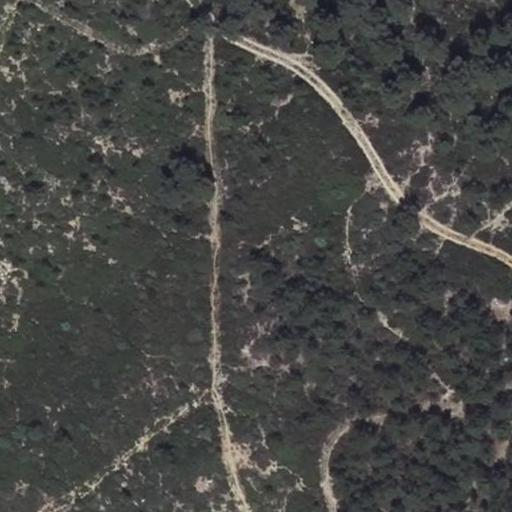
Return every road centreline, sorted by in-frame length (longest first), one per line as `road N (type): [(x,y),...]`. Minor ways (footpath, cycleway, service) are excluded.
road 1 (track): [(249,511),(222,391),(205,116),(211,15)]
road 2 (track): [(511,264),(422,218),(343,110),(290,63),(226,29),(195,0)]
